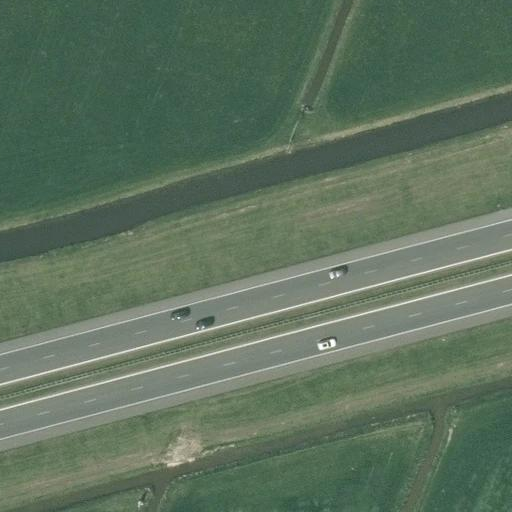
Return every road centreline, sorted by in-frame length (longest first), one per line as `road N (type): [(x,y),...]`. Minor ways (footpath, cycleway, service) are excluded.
road 1 (motorway): [(0,426),(511,290)]
road 2 (motorway): [(511,235),(0,370)]
